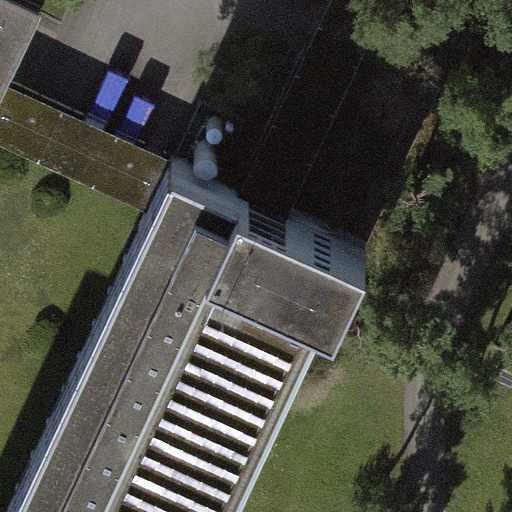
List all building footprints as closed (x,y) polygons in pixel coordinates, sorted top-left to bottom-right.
[(0,0),(0,99),(9,81),(22,53),(41,13),(13,0),(0,0)] [(511,0),(326,0),(238,186),(257,195),(265,199),(287,209),(386,0),(511,0)] [(9,81),(0,99),(0,139),(147,210),(173,155),(9,81)] [(216,126),(218,121),(216,116),(213,112),(208,111),(203,112),(199,116),(198,121),(199,126),(203,129),(208,131),(213,129),(216,126)] [(216,158),(218,150),(215,142),(210,136),(202,134),(194,136),(188,142),(186,150),(188,158),(194,164),(202,166),(210,163),(216,158)] [(221,511),(319,306),(335,313),(367,246),(287,209),(265,199),(257,195),(238,186),(219,177),(173,155),(147,210),(3,511),(221,511)]
